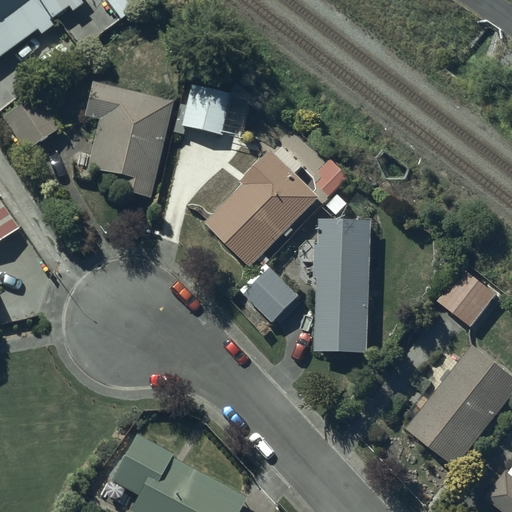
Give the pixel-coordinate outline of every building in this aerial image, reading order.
[(41,30),(53,21),(50,17),(69,3),(72,7),(82,0),(0,0),(0,52),(37,25),(41,30)] [(175,98),(93,79),(85,113),(99,116),(87,165),(116,172),(113,185),(152,195),(175,98)] [(232,91),(192,80),(180,122),(221,133),(232,91)] [(37,90),(2,113),(26,149),(61,126),(37,90)] [(247,179),(208,218),(253,263),(323,193),(275,145),(244,176),(247,179)] [(352,173),(334,154),(319,169),(323,173),(319,178),(333,192),(352,173)] [(0,236),(19,224),(0,194),(0,236)] [(323,212),(322,240),(318,239),(317,274),(321,274),(319,346),(372,347),(376,214),(323,212)] [(302,291),(273,263),(246,290),(276,318),(302,291)] [(500,291),(466,263),(439,294),(473,323),(500,291)] [(511,393),(511,368),(475,340),(410,424),(459,462),(511,393)] [(239,511),(244,504),(136,444),(114,484),(140,498),(132,511),(239,511)] [(511,511),(511,465),(510,469),(506,466),(486,493),(511,511)]
